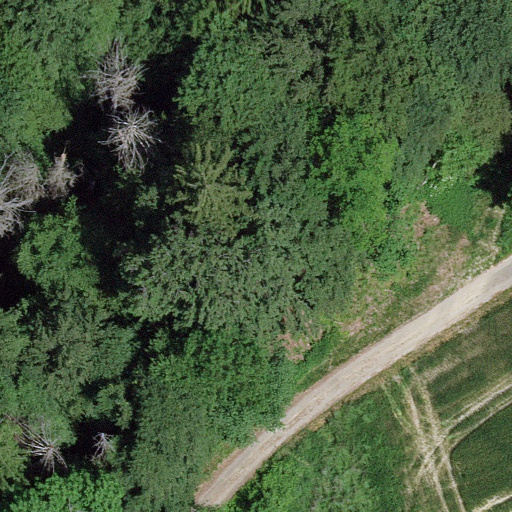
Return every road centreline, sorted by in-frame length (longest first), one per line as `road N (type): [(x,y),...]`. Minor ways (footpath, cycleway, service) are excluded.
road 1 (track): [(199,511),(263,445),(511,268)]
road 2 (track): [(449,307),(495,190),(511,175)]
